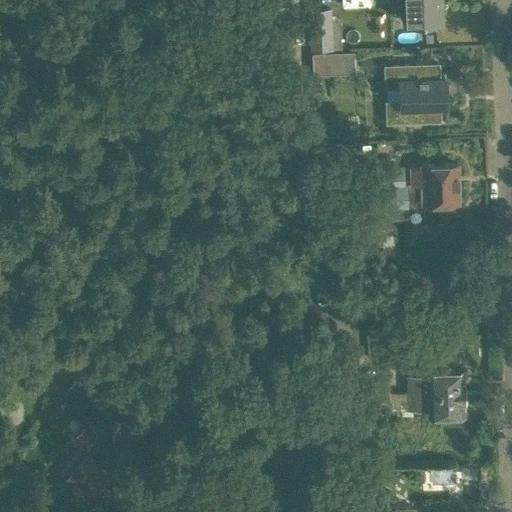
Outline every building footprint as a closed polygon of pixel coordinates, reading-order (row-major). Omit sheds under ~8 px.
[(402,0),(404,21),(440,20),(439,2),(438,2),(437,0),(402,0)] [(306,9),(308,49),(332,49),(330,8),(306,9)] [(352,51),(311,53),(311,74),(353,73),(352,51)] [(438,64),(384,65),(385,100),(399,99),(400,116),(427,115),(426,106),(440,106),(445,106),(444,77),(438,77),(438,64)] [(377,185),(376,185),(376,187),(377,187),(378,206),(377,206),(377,209),(379,209),(380,219),(382,219),(397,219),(396,208),(406,208),(424,207),(424,202),(427,202),(427,206),(439,206),(439,201),(458,201),(457,164),(421,165),(421,166),(411,167),(411,184),(404,184),(403,167),(377,168),(377,185)] [(379,227),(379,235),(380,256),(397,256),(396,227),(379,227)] [(380,256),(379,235),(356,236),(356,257),(380,256)] [(427,376),(407,376),(408,393),(463,391),(462,369),(427,370),(427,376)] [(68,388),(85,406),(94,398),(77,380),(68,388)] [(380,381),(362,381),(363,394),(389,393),(388,381),(380,381)] [(408,393),(389,393),(389,408),(390,410),(408,409),(428,408),(428,414),(464,413),(463,391),(408,393)] [(389,393),(363,394),(363,409),(375,408),(389,408),(389,393)] [(65,428),(87,447),(95,436),(84,427),(88,423),(77,414),(65,428)] [(58,470),(66,477),(65,478),(88,497),(107,474),(84,455),(83,456),(75,449),(58,470)] [(379,486),(390,466),(391,465),(375,465),(368,465),(368,487),(375,487),(378,488),(379,486)]
